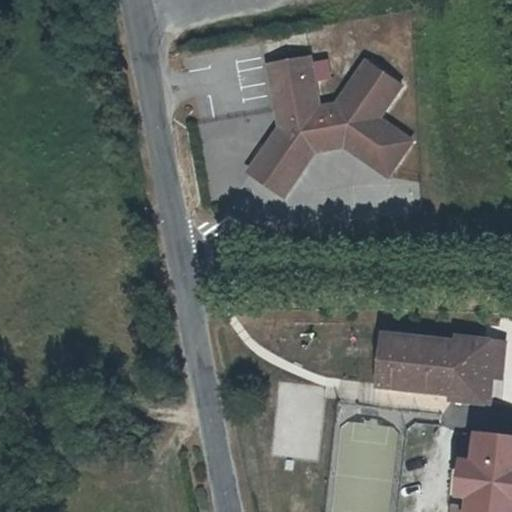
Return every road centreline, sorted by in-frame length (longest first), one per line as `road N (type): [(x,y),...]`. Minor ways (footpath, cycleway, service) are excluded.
road 1 (residential): [(511,279),(184,274)]
road 2 (tertiary): [(138,0),(184,274)]
road 3 (tertiary): [(184,274),(229,511)]
